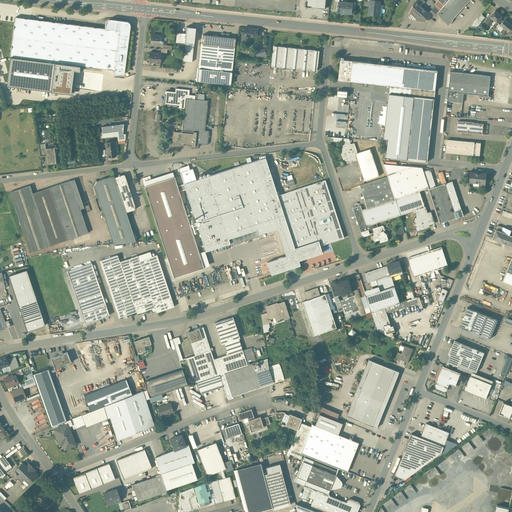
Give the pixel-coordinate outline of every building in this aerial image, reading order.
[(326,0),(305,0),(304,7),(325,9),(326,0)] [(380,1),(370,0),(367,0),(368,1),(370,1),(368,15),(372,15),(379,16),(380,1)] [(418,0),(417,0),(414,3),(409,14),(412,20),(426,21),(431,15),(429,13),(421,6),(423,4),(418,0)] [(448,0),(439,11),(437,14),(445,22),(446,21),(448,23),(450,20),(451,21),(470,0),(448,0)] [(339,2),(338,11),(338,12),(338,11),(347,12),(347,13),(352,13),(353,3),(348,3),(339,2)] [(434,7),(429,13),(431,15),(433,17),(437,14),(439,11),(434,7)] [(495,10),(485,21),(485,22),(482,26),(485,29),(487,26),(489,28),(493,24),(493,22),(494,20),(497,22),(502,17),(495,10)] [(482,15),(478,19),(477,19),(471,25),(477,26),(481,22),(485,17),(482,15)] [(105,29),(15,17),(9,56),(82,66),(114,70),(119,30),(105,29)] [(128,22),(126,21),(110,19),(108,20),(107,20),(106,22),(105,23),(105,29),(119,30),(114,70),(113,75),(120,76),(121,75),(123,74),(124,73),(124,72),(130,26),(130,24),(129,23),(128,22)] [(511,26),(511,25),(505,20),(500,25),(504,28),(501,32),(499,30),(496,34),(499,37),(502,34),(504,36),(511,26)] [(195,28),(186,27),(185,33),(184,42),(185,42),(184,43),(193,44),(194,43),(195,28)] [(257,29),(244,28),(243,34),(242,34),(241,41),(250,42),(249,44),(256,45),(256,42),(260,42),(261,35),(257,35),(257,29)] [(185,33),(176,33),(175,43),(184,43),(185,42),(184,42),(185,33)] [(163,36),(151,35),(150,44),(162,45),(163,36)] [(235,39),(202,35),(201,43),(234,47),(235,39)] [(184,43),(182,61),(192,62),(194,44),(184,43)] [(234,47),(201,43),(198,69),(232,72),(234,47)] [(319,51),(273,46),(271,66),(316,71),(319,51)] [(161,54),(149,52),(148,62),(154,63),(160,63),(161,54)] [(82,66),(9,56),(5,86),(70,95),(73,71),(81,72),(82,66)] [(352,61),(341,60),(339,80),(350,81),(352,61)] [(437,71),(352,61),(350,81),(350,82),(390,86),(435,91),(437,71)] [(232,72),(198,69),(197,81),(230,85),(232,72)] [(490,76),(450,71),(448,92),(463,93),(488,96),(490,76)] [(435,91),(390,86),(389,94),(414,97),(434,99),(435,91)] [(175,92),(166,91),(165,104),(179,105),(178,108),(184,108),(184,109),(185,99),(195,100),(195,99),(195,95),(189,95),(189,90),(175,88),(175,92)] [(463,93),(448,92),(447,101),(462,103),(463,93)] [(412,107),(414,97),(389,94),(384,138),(388,139),(386,157),(407,160),(412,107)] [(434,99),(414,97),(412,107),(433,109),(434,99)] [(195,100),(185,99),(184,109),(184,108),(182,132),(173,131),(172,142),(192,144),(191,147),(198,147),(198,144),(207,145),(209,131),(205,131),(208,101),(204,100),(198,100),(195,99),(195,100)] [(433,109),(412,107),(407,160),(427,162),(433,109)] [(473,122),(462,121),(462,122),(457,121),(456,132),(461,132),(461,133),(472,134),(472,133),(482,134),(483,124),(473,123),(473,122)] [(123,124),(101,127),(102,132),(103,138),(116,136),(117,137),(118,141),(125,140),(125,134),(123,134),(123,124)] [(40,144),(45,143),(51,143),(49,129),(38,130),(40,144)] [(474,142),(447,140),(445,153),(473,155),(473,154),(475,154),(476,144),(474,144),(474,142)] [(116,141),(105,142),(106,149),(107,157),(116,156),(115,152),(117,152),(116,141)] [(346,142),(342,143),(342,142),(338,141),(344,164),(357,160),(355,154),(357,153),(354,143),(351,144),(350,142),(347,143),(346,142)] [(45,148),(46,155),(47,164),(56,163),(54,147),(45,148)] [(357,153),(355,154),(357,160),(364,181),(379,176),(370,149),(357,153)] [(265,158),(183,184),(185,189),(205,251),(230,243),(228,239),(256,230),(258,234),(277,228),(286,256),(267,262),(271,275),(300,265),(298,261),(322,253),(320,246),(344,238),(325,180),(277,196),(265,158)] [(422,168),(384,164),(388,176),(395,199),(419,191),(428,188),(423,173),(423,172),(422,168)] [(430,170),(423,173),(428,188),(429,189),(436,187),(430,170)] [(143,181),(144,186),(174,177),(173,172),(143,181)] [(486,174),(471,173),(470,182),(479,182),(479,186),(485,187),(486,174)] [(123,174),(120,175),(119,174),(118,176),(114,177),(126,212),(136,209),(124,175),(123,174)] [(114,175),(98,180),(99,180),(96,181),(96,182),(95,182),(94,184),(94,185),(98,196),(97,196),(113,244),(135,241),(126,212),(114,177),(114,175)] [(388,176),(360,185),(367,208),(395,199),(388,176)] [(185,189),(183,184),(177,186),(174,177),(144,186),(174,277),(204,268),(179,191),(185,189)] [(84,208),(74,179),(70,181),(78,204),(80,209),(84,208)] [(70,180),(50,187),(58,211),(78,204),(70,181),(70,180)] [(452,182),(446,184),(446,183),(436,187),(429,189),(440,224),(441,223),(446,221),(446,222),(447,221),(450,220),(451,220),(456,218),(457,218),(458,218),(462,216),(464,216),(462,210),(461,210),(452,182)] [(30,185),(9,192),(29,253),(50,246),(32,193),(30,185)] [(50,187),(32,193),(50,246),(67,240),(62,225),(58,211),(50,187)] [(419,191),(395,199),(400,215),(414,211),(424,207),(422,201),(419,191)] [(362,210),(361,210),(367,226),(377,223),(400,215),(395,199),(367,208),(362,210)] [(424,207),(414,211),(417,221),(416,221),(419,230),(427,227),(427,226),(435,223),(431,212),(427,213),(424,201),(422,201),(424,207)] [(78,204),(58,211),(62,225),(83,218),(80,209),(78,204)] [(383,225),(378,227),(377,223),(367,226),(361,210),(362,210),(360,206),(353,208),(362,237),(370,234),(368,230),(373,229),(374,234),(372,234),(375,242),(379,240),(380,243),(388,240),(385,233),(384,233),(383,231),(384,231),(383,225)] [(83,218),(62,225),(67,240),(88,233),(83,218)] [(505,233),(502,232),(503,228),(497,226),(492,239),(507,245),(508,245),(511,246),(511,236),(509,235),(505,234),(505,233)] [(505,234),(509,235),(511,230),(503,227),(503,228),(502,232),(505,233),(505,234)] [(441,247),(408,258),(414,277),(448,266),(441,247)] [(137,256),(139,261),(152,256),(150,252),(137,256)] [(137,256),(119,262),(117,255),(99,261),(118,318),(136,312),(137,313),(139,313),(141,313),(147,308),(148,308),(149,308),(150,308),(150,309),(152,312),(156,311),(139,261),(137,256)] [(139,261),(156,311),(156,312),(174,306),(157,255),(152,256),(139,261)] [(399,261),(387,265),(388,266),(390,273),(392,273),(393,277),(403,273),(399,261)] [(91,263),(67,271),(85,323),(109,315),(91,263)] [(388,266),(364,274),(367,283),(371,282),(372,287),(378,285),(378,286),(380,291),(395,286),(390,273),(388,266)] [(27,270),(9,276),(27,331),(45,325),(27,270)] [(349,277),(335,282),(338,290),(339,295),(353,291),(349,277)] [(358,289),(360,297),(366,296),(364,290),(361,280),(355,281),(358,289)] [(335,282),(330,284),(332,292),(338,290),(335,282)] [(366,296),(380,291),(378,286),(364,290),(366,296)] [(380,291),(366,296),(370,307),(371,311),(371,312),(385,307),(400,302),(395,286),(380,291)] [(318,287),(304,292),(307,300),(302,302),(313,335),(337,327),(326,294),(320,296),(318,287)] [(443,302),(448,291),(442,288),(438,300),(443,302)] [(353,291),(361,315),(371,311),(370,307),(364,309),(360,297),(358,289),(353,291)] [(338,290),(332,292),(334,296),(338,308),(341,307),(341,306),(342,306),(339,295),(338,290)] [(353,291),(339,295),(342,306),(347,320),(361,315),(353,291)] [(366,296),(360,297),(364,309),(370,307),(366,296)] [(417,297),(409,300),(411,305),(419,303),(417,297)] [(400,302),(385,307),(387,313),(411,305),(409,300),(400,302)] [(284,302),(277,304),(277,305),(274,306),(273,304),(266,307),(267,312),(269,318),(270,318),(276,316),(278,321),(277,321),(277,322),(280,321),(289,318),(284,302)] [(385,307),(371,312),(378,331),(395,338),(393,332),(395,331),(393,325),(391,326),(387,313),(385,307)] [(474,310),(467,307),(463,317),(461,318),(462,319),(459,327),(467,329),(474,310)] [(498,320),(474,310),(467,329),(490,339),(498,320)] [(267,312),(261,314),(262,325),(271,322),(270,318),(269,318),(267,312)] [(233,317),(214,323),(221,344),(224,343),(228,355),(242,350),(238,338),(240,338),(233,317)] [(199,328),(194,329),(195,331),(188,334),(195,355),(210,350),(203,327),(199,328)] [(148,337),(134,341),(138,354),(145,351),(143,346),(151,344),(148,337)] [(178,337),(172,339),(176,349),(178,348),(177,344),(180,343),(178,337)] [(454,341),(452,347),(451,347),(448,354),(450,355),(448,362),(448,361),(448,362),(453,364),(453,362),(458,364),(461,357),(456,355),(461,343),(454,340),(454,341)] [(484,352),(461,343),(456,355),(461,357),(458,364),(476,372),(484,352)] [(405,346),(402,354),(398,352),(396,357),(407,362),(412,349),(405,346)] [(251,347),(242,350),(246,362),(255,359),(251,347)] [(195,355),(186,358),(194,382),(197,381),(218,374),(213,359),(210,350),(195,355)] [(228,355),(213,359),(218,374),(219,374),(246,365),(247,365),(246,362),(242,350),(228,355)] [(67,352),(51,358),(55,368),(71,362),(67,352)] [(506,375),(511,359),(511,357),(505,355),(504,358),(507,359),(501,373),(506,375)] [(6,359),(9,365),(10,369),(19,366),(15,356),(6,359)] [(5,357),(0,358),(0,368),(2,368),(9,365),(6,359),(5,357)] [(267,359),(257,361),(259,367),(254,369),(260,387),(273,383),(273,381),(268,367),(267,359)] [(369,360),(353,397),(357,399),(350,417),(373,426),(396,370),(369,360)] [(246,365),(224,373),(232,397),(233,396),(260,387),(254,369),(259,367),(257,361),(247,365),(246,365)] [(279,364),(268,367),(273,381),(284,377),(279,364)] [(460,373),(445,367),(443,368),(438,380),(437,380),(436,382),(437,383),(435,386),(436,388),(444,391),(446,390),(448,384),(455,386),(460,373)] [(67,421),(48,369),(32,374),(33,377),(36,384),(51,427),(66,421),(67,421)] [(182,369),(144,382),(146,390),(149,397),(161,393),(187,385),(182,369)] [(396,370),(373,426),(377,427),(399,372),(396,370)] [(232,397),(224,373),(219,374),(223,386),(227,400),(233,398),(233,396),(232,397)] [(472,373),(471,376),(491,384),(493,381),(472,373)] [(218,374),(197,381),(200,393),(223,386),(219,374),(218,374)] [(11,376),(4,378),(8,388),(19,383),(17,378),(14,379),(13,377),(12,375),(11,376)] [(491,384),(471,376),(465,390),(486,398),(491,384)] [(20,385),(21,387),(22,389),(36,384),(33,377),(28,379),(24,380),(25,383),(20,385)] [(126,379),(84,396),(90,412),(103,406),(132,395),(126,379)] [(21,387),(10,391),(12,393),(13,393),(16,401),(25,397),(22,389),(21,387)] [(103,406),(107,418),(108,420),(110,419),(117,440),(155,428),(146,400),(143,391),(132,395),(103,406)] [(161,393),(149,397),(149,398),(151,402),(163,398),(161,393)] [(350,417),(357,399),(353,397),(346,415),(350,417)] [(511,405),(503,402),(499,413),(511,418),(511,405)] [(170,403),(158,407),(160,416),(173,412),(170,403)] [(90,412),(74,418),(77,427),(85,424),(86,427),(102,420),(103,420),(107,418),(103,406),(90,412)] [(339,414),(321,406),(319,410),(337,418),(339,414)] [(254,418),(251,409),(246,411),(246,412),(237,415),(239,420),(247,418),(249,425),(251,425),(252,429),(259,427),(259,429),(263,427),(263,426),(261,419),(260,416),(254,418)] [(282,419),(281,423),(285,425),(289,415),(285,413),(282,419)] [(301,419),(289,414),(289,415),(285,425),(297,430),(300,422),(301,419)] [(319,414),(315,425),(338,434),(342,423),(319,414)] [(268,417),(261,419),(263,426),(270,424),(268,417)] [(381,420),(378,427),(384,430),(388,422),(381,420)] [(0,441),(3,440),(2,438),(9,435),(6,430),(5,430),(0,421),(0,441)] [(297,430),(289,449),(300,453),(311,427),(300,422),(297,430)] [(238,423),(224,428),(228,438),(241,433),(238,423)] [(449,433),(426,423),(420,437),(444,446),(446,440),(449,433)] [(67,424),(53,429),(56,434),(69,429),(67,424)] [(315,425),(312,424),(311,427),(300,453),(347,471),(358,443),(338,434),(315,425)] [(69,429),(56,434),(59,444),(64,442),(67,448),(75,445),(69,429)] [(420,437),(411,433),(394,475),(405,479),(441,452),(444,446),(420,437)] [(181,435),(176,437),(175,436),(174,437),(170,439),(172,444),(171,445),(172,446),(174,450),(185,446),(181,435)] [(458,444),(446,440),(444,446),(441,452),(445,454),(458,444)] [(216,442),(197,450),(207,476),(220,471),(223,478),(226,478),(222,469),(226,468),(224,462),(216,442)] [(185,446),(174,450),(155,458),(160,473),(191,463),(192,463),(194,462),(188,444),(185,446)] [(16,448),(4,457),(6,459),(18,450),(18,449),(17,448),(16,448)] [(144,449),(116,460),(124,479),(152,468),(144,449)] [(4,456),(0,458),(0,467),(4,473),(12,467),(6,459),(4,457),(4,456)] [(304,458),(294,482),(304,485),(313,461),(304,458)] [(230,460),(224,462),(226,468),(227,471),(233,469),(230,460)] [(337,471),(313,461),(304,485),(312,489),(317,491),(327,495),(329,490),(335,474),(337,471)] [(29,464),(26,467),(22,463),(16,469),(20,473),(17,476),(27,485),(37,475),(33,471),(34,469),(29,464)] [(115,479),(109,463),(72,477),(79,493),(115,479)] [(191,463),(160,473),(161,475),(166,490),(197,479),(192,463),(191,463)] [(259,463),(237,469),(248,511),(254,511),(271,508),(259,463)] [(265,467),(267,473),(281,470),(279,463),(265,467)] [(267,473),(263,474),(273,509),(290,505),(281,470),(267,473)] [(335,474),(329,490),(340,487),(342,483),(335,474)] [(161,475),(152,478),(132,485),(138,501),(166,491),(166,490),(161,475)] [(223,478),(217,480),(223,501),(236,498),(230,477),(226,478),(223,478)] [(217,480),(209,482),(214,504),(223,501),(217,480)] [(193,488),(180,493),(179,511),(183,511),(214,504),(209,482),(203,484),(194,487),(198,502),(197,502),(193,488)] [(36,484),(24,496),(29,501),(32,499),(45,511),(54,501),(36,484)] [(116,489),(103,494),(107,504),(120,500),(116,489)] [(314,499),(317,491),(312,489),(309,497),(314,499)] [(346,503),(328,496),(327,495),(317,491),(314,499),(311,506),(326,511),(355,511),(359,505),(358,502),(350,500),(348,501),(346,503)] [(472,494),(446,511),(447,511),(455,511),(475,499),(472,494)] [(128,500),(121,503),(124,511),(131,508),(128,500)]
